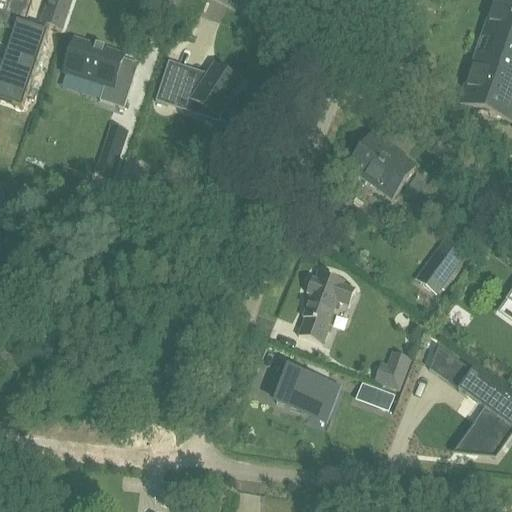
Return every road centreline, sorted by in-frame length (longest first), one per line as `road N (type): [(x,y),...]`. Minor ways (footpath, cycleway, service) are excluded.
road 1 (residential): [(339,75),(190,459)]
road 2 (unclassified): [(190,459),(234,471),(511,501)]
road 3 (residential): [(339,75),(511,204)]
road 4 (residential): [(190,459),(156,462),(0,442)]
road 5 (residential): [(237,0),(339,75)]
